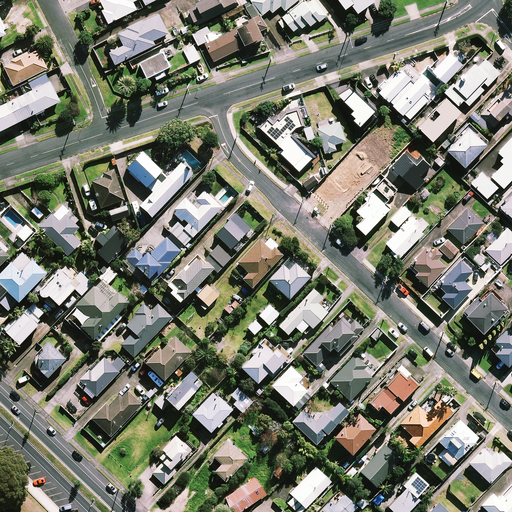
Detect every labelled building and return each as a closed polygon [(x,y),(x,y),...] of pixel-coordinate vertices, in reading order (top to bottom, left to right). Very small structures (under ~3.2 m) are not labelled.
[(137,8),(133,0),(100,0),(105,8),(102,10),(109,23),(137,8)] [(237,5),(234,0),(198,0),(196,1),(197,5),(188,9),(196,25),(221,13),(237,5)] [(252,0),(263,14),(270,9),(272,12),(281,5),(285,10),(297,0),(252,0)] [(293,31),(300,25),(302,28),(308,23),(310,25),(317,20),(318,21),(326,15),(314,0),(311,0),(308,3),(305,0),(300,0),(281,15),(293,31)] [(338,0),(344,8),(351,3),(357,11),(372,0),(338,0)] [(252,17),(242,22),(243,24),(232,30),(220,36),(216,29),(210,32),(207,26),(192,34),(198,45),(204,42),(214,61),(246,45),(263,36),(260,30),(266,27),(254,3),(246,7),(252,17)] [(167,33),(158,13),(118,33),(124,45),(110,52),(115,64),(155,44),(153,40),(167,33)] [(200,58),(192,43),(183,48),(190,63),(200,58)] [(45,70),(35,50),(1,67),(11,87),(45,70)] [(444,82),(462,64),(460,62),(464,58),(457,51),(453,55),(450,52),(432,70),(444,82)] [(169,66),(162,52),(140,63),(147,77),(154,73),(157,78),(166,74),(163,69),(169,66)] [(484,89),(480,86),(485,81),(488,85),(500,73),(485,58),(477,66),(474,63),(445,92),(458,105),(463,99),(468,104),(484,89)] [(380,89),(378,91),(401,112),(397,116),(404,123),(429,98),(423,93),(430,86),(406,63),(396,74),(394,72),(386,80),(384,78),(377,86),(380,89)] [(0,131),(58,104),(45,76),(20,88),(24,95),(0,106),(0,131)] [(354,115),(352,117),(364,129),(379,114),(345,81),(331,87),(353,108),(350,112),(354,115)] [(511,87),(506,87),(487,108),(484,105),(473,118),(488,132),(503,115),(508,120),(511,114),(511,87)] [(460,110),(445,97),(435,107),(440,112),(432,119),(428,115),(418,125),(432,139),(460,110)] [(296,127),(305,125),(303,118),(307,117),(304,104),(283,109),(278,114),(273,119),(266,111),(256,122),(283,149),(280,151),(299,170),(313,157),(289,133),(296,127)] [(318,123),(319,128),(317,129),(325,153),(336,149),(334,143),(345,140),(339,121),(334,123),(332,118),(318,123)] [(394,151),(410,135),(408,133),(411,130),(407,126),(404,129),(399,123),(387,135),(391,138),(386,144),(394,151)] [(486,142),(468,125),(446,148),(464,165),(486,142)] [(511,136),(498,151),(503,156),(500,159),(503,162),(491,175),(503,187),(511,177),(511,136)] [(402,176),(413,186),(417,183),(420,186),(425,181),(420,176),(430,165),(420,155),(416,159),(406,150),(389,169),(399,179),(402,176)] [(141,153),(126,169),(153,194),(141,207),(152,217),(192,173),(180,162),(167,176),(141,153)] [(341,159),(315,188),(328,199),(340,186),(348,193),(370,169),(353,154),(345,163),(341,159)] [(106,172),(100,173),(102,178),(89,181),(97,208),(121,201),(112,170),(106,172)] [(497,186),(482,171),(471,183),(487,198),(497,186)] [(318,181),(313,175),(303,183),(308,189),(318,181)] [(366,233),(389,206),(384,201),(394,189),(382,178),(356,209),(363,215),(356,224),(366,233)] [(504,200),(498,205),(511,218),(511,185),(501,197),(504,200)] [(220,208),(203,192),(196,199),(189,193),(171,213),(178,220),(174,225),(169,220),(163,227),(183,246),(220,208)] [(390,219),(398,226),(411,213),(404,205),(390,219)] [(128,215),(125,206),(108,212),(111,221),(128,215)] [(483,221),(467,206),(447,227),(463,242),(483,221)] [(234,214),(214,234),(230,250),(231,248),(236,253),(255,234),(234,214)] [(411,215),(399,227),(385,242),(400,256),(426,229),(411,215)] [(72,216),(63,216),(56,223),(49,216),(37,229),(57,249),(80,226),(72,216)] [(511,231),(507,226),(499,235),(487,234),(487,246),(485,249),(500,264),(511,251),(511,231)] [(106,242),(99,235),(93,241),(100,248),(94,254),(106,265),(122,246),(112,236),(106,242)] [(149,255),(143,249),(139,254),(134,249),(123,261),(128,266),(131,263),(151,282),(180,250),(166,237),(149,255)] [(458,249),(447,239),(439,247),(450,258),(458,249)] [(275,248),(267,240),(261,246),(257,243),(235,266),(245,276),(239,282),(248,290),(280,258),(273,251),(275,248)] [(0,265),(10,255),(0,245),(0,265)] [(178,302),(193,288),(196,292),(200,288),(196,285),(213,269),(216,272),(231,258),(219,245),(203,261),(197,255),(166,285),(171,290),(169,293),(178,302)] [(448,263),(440,255),(441,253),(434,246),(430,251),(426,247),(410,264),(418,271),(415,274),(427,285),(448,263)] [(45,274),(21,251),(0,273),(0,303),(6,310),(15,300),(17,303),(45,274)] [(473,269),(460,258),(438,284),(446,291),(441,297),(454,308),(472,287),(463,280),(473,269)] [(287,269),(282,264),(267,280),(288,299),(309,277),(294,262),(287,269)] [(46,297),(56,307),(72,290),(79,297),(90,285),(79,274),(70,283),(57,270),(38,290),(37,291),(37,292),(37,293),(37,294),(37,295),(37,296),(37,297),(38,297),(38,298),(39,299),(40,299),(41,299),(42,299),(43,299),(44,299),(45,298),(46,297)] [(128,302),(102,279),(98,284),(96,282),(75,306),(77,308),(66,321),(76,330),(79,327),(81,329),(99,344),(123,317),(118,313),(128,302)] [(208,283),(197,296),(203,302),(199,305),(204,310),(219,294),(208,283)] [(506,307),(489,289),(478,301),(476,298),(463,311),(482,330),(506,307)] [(320,300),(311,291),(276,328),(285,337),(292,328),(299,334),(306,327),(309,330),(324,315),(315,305),(320,300)] [(229,314),(239,305),(234,301),(229,305),(228,304),(224,308),(229,314)] [(151,310),(145,304),(125,325),(132,332),(120,344),(133,357),(171,317),(157,304),(151,310)] [(1,330),(3,333),(3,334),(16,347),(38,324),(35,321),(41,316),(31,305),(12,324),(10,322),(1,330)] [(277,316),(267,306),(257,317),(266,326),(277,316)] [(347,325),(340,318),(329,329),(326,327),(300,354),(313,367),(330,350),(337,357),(351,342),(350,340),(361,329),(352,321),(347,325)] [(261,327),(254,320),(247,328),(253,334),(261,327)] [(511,360),(511,331),(507,327),(494,341),(500,346),(494,352),(508,365),(511,360)] [(190,353),(173,337),(161,349),(160,347),(144,363),(163,381),(190,353)] [(377,339),(369,347),(380,358),(388,349),(377,339)] [(64,359),(47,342),(39,353),(34,355),(34,367),(39,371),(46,377),(64,359)] [(271,362),(266,368),(276,377),(293,359),(281,347),(269,359),(271,362)] [(103,357),(79,380),(84,386),(82,388),(92,399),(126,365),(117,356),(110,363),(103,357)] [(363,368),(351,357),(327,383),(347,402),(369,378),(361,370),(363,368)] [(299,379),(288,368),(269,387),(294,412),(309,397),(295,384),(299,379)] [(203,383),(190,370),(176,384),(173,382),(154,402),(162,410),(169,403),(176,410),(203,383)] [(384,388),(401,404),(416,387),(407,378),(405,381),(397,374),(384,388)] [(401,404),(384,388),(368,405),(378,413),(382,409),(390,416),(401,404)] [(249,402),(236,389),(229,396),(235,403),(232,406),(238,413),(249,402)] [(118,393),(107,405),(106,404),(91,419),(110,436),(141,404),(127,391),(123,395),(122,396),(118,393)] [(230,410),(212,393),(189,416),(208,434),(230,410)] [(450,412),(438,401),(425,414),(416,406),(399,424),(412,436),(408,441),(416,448),(450,412)] [(346,414),(336,404),(323,417),(321,415),(313,424),(300,412),(289,423),(313,447),(346,414)] [(375,430),(357,413),(333,437),(350,455),(375,430)] [(444,448),(456,459),(476,437),(458,420),(438,442),(444,448)] [(191,451),(176,435),(161,450),(164,453),(160,457),(163,461),(152,473),(163,484),(175,471),(173,469),(191,451)] [(246,458),(227,441),(212,456),(220,464),(214,471),(224,481),(246,458)] [(399,459),(383,444),(358,471),(374,486),(399,459)] [(456,459),(444,448),(438,454),(441,457),(436,462),(445,471),(456,459)] [(489,483),(510,461),(500,451),(497,454),(494,451),(490,456),(483,449),(469,464),(489,483)] [(284,472),(279,467),(272,473),(277,479),(284,472)] [(300,511),(330,482),(314,467),(289,493),(293,497),(287,503),(296,511),(300,511)] [(405,511),(429,487),(413,472),(400,485),(403,488),(386,506),(392,511),(405,511)] [(238,511),(265,493),(253,477),(223,498),(233,511),(238,511)] [(217,486),(212,482),(200,495),(205,499),(217,486)] [(487,511),(486,511),(511,511),(511,485),(503,496),(501,495),(498,499),(491,492),(480,505),(487,511)] [(349,511),(355,506),(342,493),(336,499),(332,496),(320,509),(322,511),(349,511)] [(447,511),(437,502),(426,511),(447,511)]
